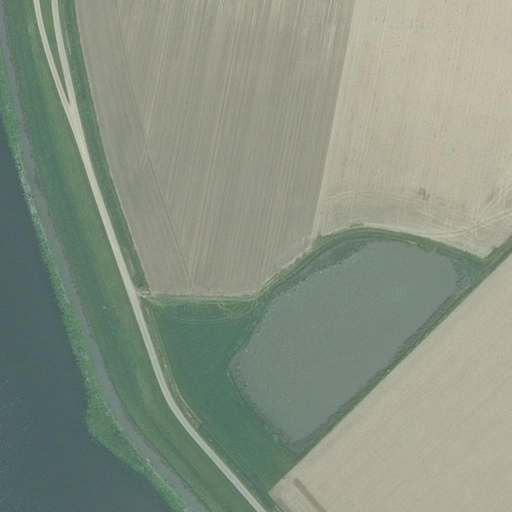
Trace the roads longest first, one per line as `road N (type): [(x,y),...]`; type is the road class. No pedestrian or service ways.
road 1 (unclassified): [(260,511),(166,396),(77,135)]
road 2 (unclassified): [(77,135),(35,0)]
road 3 (unclassified): [(77,135),(53,0)]
